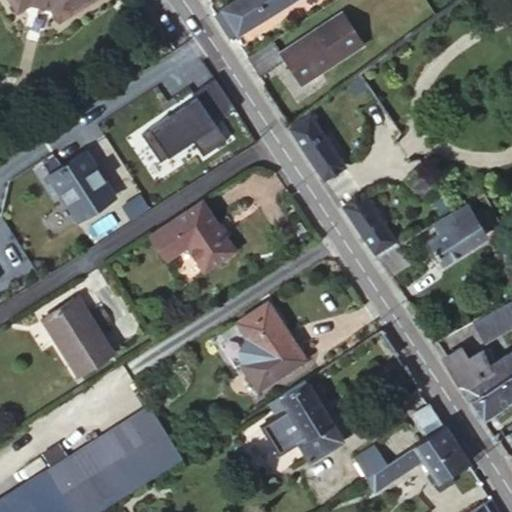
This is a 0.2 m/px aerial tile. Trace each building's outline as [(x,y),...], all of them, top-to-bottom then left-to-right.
[(11,0),(17,9),(32,0),(42,0),(48,2),(59,20),(90,0),(11,0)] [(233,0),(213,13),(228,38),(288,0),(233,0)] [(426,0),(436,15),(450,5),(446,0),(426,0)] [(246,56),(258,76),(284,59),(300,83),(361,43),(341,13),(280,53),(271,40),(246,56)] [(139,135),(156,162),(189,141),(200,156),(222,142),(211,124),(231,111),(212,82),(192,95),(195,99),(139,135)] [(289,126),(323,179),(343,166),(309,114),(289,126)] [(78,219),(114,195),(84,150),(60,165),(54,155),(42,164),(78,219)] [(341,206),(373,253),(395,238),(363,193),(341,206)] [(485,233),(464,199),(430,221),(437,233),(426,240),(440,263),(485,233)] [(232,250),(201,200),(150,233),(165,259),(187,245),(204,268),(232,250)] [(377,258),(389,276),(418,258),(405,239),(377,258)] [(511,242),(500,250),(505,277),(511,285),(511,242)] [(74,295),(44,314),(59,337),(54,341),(77,374),(111,352),(74,295)] [(244,338),(237,349),(239,362),(240,363),(239,364),(256,391),(306,359),(268,300),(235,321),(245,337),(244,338)] [(499,332),(488,312),(472,321),(484,341),(499,332)] [(59,337),(44,314),(40,317),(54,341),(59,337)] [(467,398),(509,371),(511,369),(511,351),(490,363),(482,351),(468,360),(460,348),(441,360),(467,398)] [(511,399),(511,375),(509,371),(467,398),(482,419),(511,399)] [(341,440),(304,379),(266,402),(276,418),(261,427),(278,453),(296,442),(308,461),(341,440)] [(442,424),(427,400),(414,408),(430,432),(442,424)] [(94,511),(181,457),(150,406),(47,470),(73,511),(94,511)] [(442,424),(430,432),(386,461),(365,475),(363,476),(373,491),(422,459),(436,481),(467,462),(442,424)] [(42,452),(50,465),(67,454),(59,441),(42,452)] [(365,475),(386,461),(373,443),(352,456),(365,475)] [(0,511),(73,511),(47,470),(0,499),(0,511)] [(491,511),(484,501),(466,511),(491,511)]
